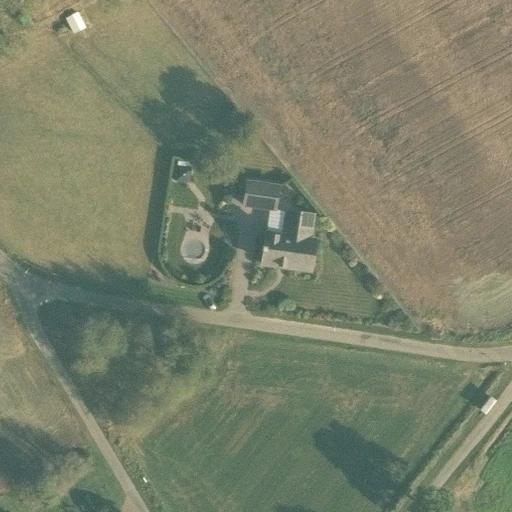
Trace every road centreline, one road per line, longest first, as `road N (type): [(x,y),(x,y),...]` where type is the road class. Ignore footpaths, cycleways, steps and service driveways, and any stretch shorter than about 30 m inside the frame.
road 1 (unclassified): [(511,349),(450,354),(10,282)]
road 2 (unclassified): [(143,511),(10,282)]
road 3 (unclassified): [(414,511),(511,386)]
